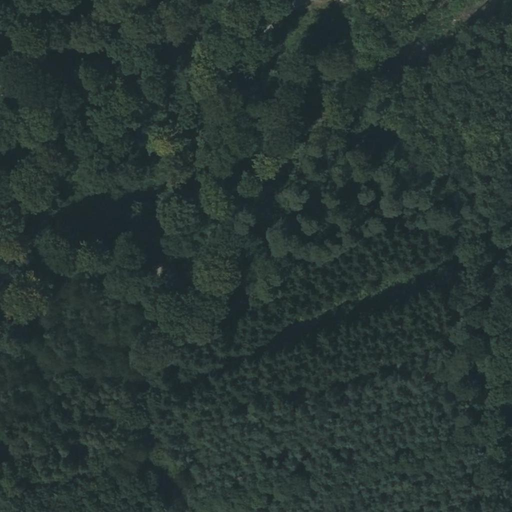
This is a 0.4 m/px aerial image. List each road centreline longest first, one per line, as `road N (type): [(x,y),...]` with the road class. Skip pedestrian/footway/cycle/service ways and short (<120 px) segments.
road 1 (track): [(228,86),(169,192),(142,372),(152,449),(191,511)]
road 2 (track): [(325,0),(399,130),(511,279)]
